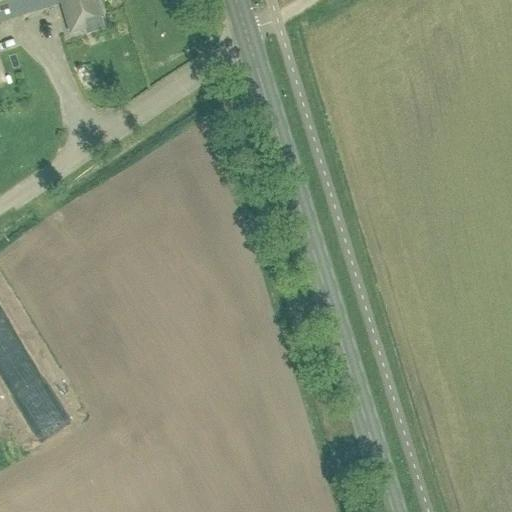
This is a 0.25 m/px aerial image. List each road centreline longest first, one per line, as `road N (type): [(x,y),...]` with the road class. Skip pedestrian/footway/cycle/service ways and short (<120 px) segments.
road 1 (secondary): [(390,511),(233,0)]
road 2 (track): [(0,204),(310,0)]
